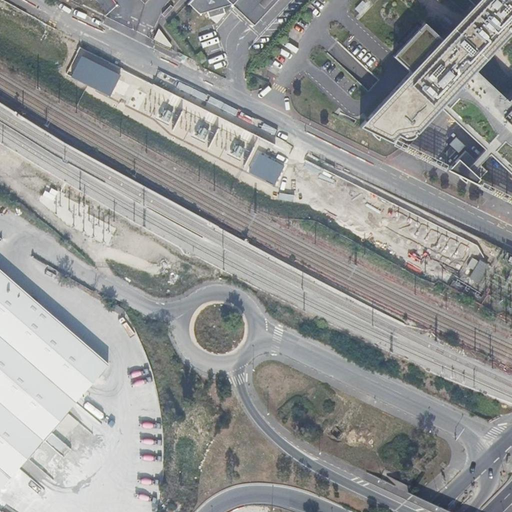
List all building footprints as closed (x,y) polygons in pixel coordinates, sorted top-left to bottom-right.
[(191,0),(188,4),(199,14),(206,12),(223,7),(231,4),(254,25),(277,0),(191,0)] [(511,0),(476,0),(472,6),(456,23),(440,40),(423,24),(392,58),(409,74),(367,119),(370,122),(367,125),(364,122),(359,128),(391,144),(397,137),(404,140),(407,140),(409,140),(412,138),(413,137),(415,136),(414,135),(417,131),(418,132),(440,109),(443,105),(511,168),(511,0)] [(161,15),(164,18),(174,7),(171,5),(161,15)] [(223,7),(206,12),(208,18),(225,13),(223,7)] [(154,37),(171,45),(172,43),(158,27),(154,37)] [(220,39),(204,43),(209,64),(225,60),(220,39)] [(121,76),(82,56),(71,76),(111,96),(121,76)] [(483,151),(474,160),(479,165),(487,155),(489,154),(511,175),(511,168),(443,105),(440,109),(484,150),(482,151),(483,151)] [(446,169),(446,170),(478,186),(478,185),(475,183),(486,171),(479,165),(474,160),(464,151),(447,170),(446,169)] [(285,166),(259,153),(249,173),(275,186),(285,166)] [(407,235),(414,222),(404,216),(402,219),(391,213),(385,224),(407,235)] [(416,242),(437,254),(446,240),(436,234),(436,235),(425,228),(416,242)] [(474,271),(480,261),(473,257),(467,267),(474,271)] [(480,261),(474,271),(470,279),(478,284),(488,266),(480,261)] [(0,486),(108,363),(12,280),(11,280),(0,270),(0,486)]
